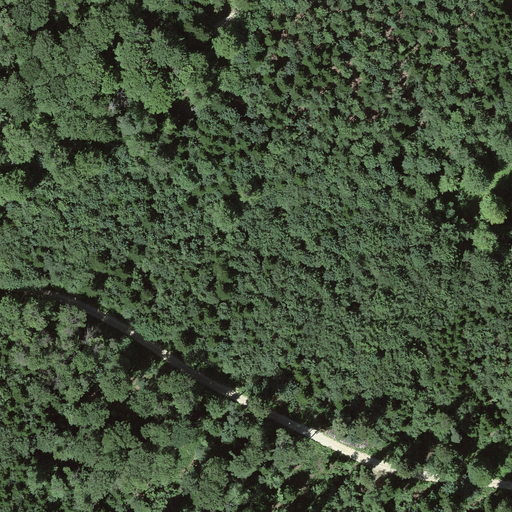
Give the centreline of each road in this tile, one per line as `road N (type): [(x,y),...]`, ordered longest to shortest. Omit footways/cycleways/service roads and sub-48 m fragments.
road 1 (track): [(0,283),(50,292),(383,468),(511,486)]
road 2 (track): [(255,0),(218,28),(0,124)]
